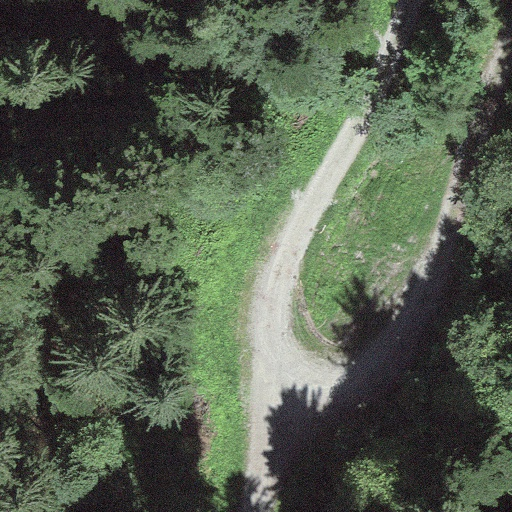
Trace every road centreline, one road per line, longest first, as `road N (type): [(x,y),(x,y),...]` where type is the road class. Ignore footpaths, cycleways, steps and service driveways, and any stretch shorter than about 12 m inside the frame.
road 1 (track): [(511,59),(489,101),(410,321),(364,376),(341,388),(304,384),(274,358),(268,334),(275,284),(411,0)]
road 2 (track): [(264,511),(304,384)]
